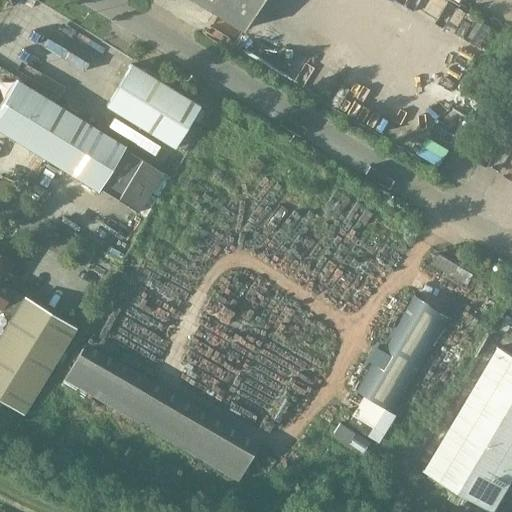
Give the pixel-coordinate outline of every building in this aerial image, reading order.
[(192,0),(241,30),(259,0),(192,0)] [(449,19),(456,0),(447,0),(441,16),(449,19)] [(51,21),(39,43),(88,70),(100,48),(51,21)] [(130,64),(104,105),(173,147),(198,105),(130,64)] [(18,84),(0,113),(0,128),(96,188),(121,147),(18,84)] [(151,156),(125,195),(149,210),(175,171),(151,156)] [(0,309),(10,316),(22,296),(8,287),(5,292),(0,289),(0,279),(11,262),(0,255),(0,309)] [(394,414),(450,318),(409,295),(351,391),(394,414)] [(9,318),(0,332),(0,399),(22,413),(74,327),(22,296),(10,316),(9,318)] [(510,334),(511,329),(511,317),(506,314),(498,327),(510,334)] [(235,480),(258,443),(83,342),(62,379),(235,480)] [(511,479),(511,354),(497,346),(423,469),(493,511),(511,479)] [(164,384),(166,368),(157,366),(154,383),(164,384)]
